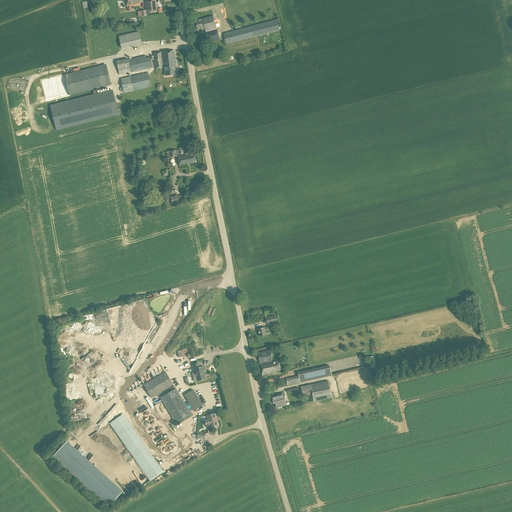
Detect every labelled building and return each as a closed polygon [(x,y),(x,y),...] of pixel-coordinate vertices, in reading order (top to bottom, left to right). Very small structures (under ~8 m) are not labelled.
[(141,17),(147,16),(147,13),(157,11),(155,0),(145,2),(146,10),(140,11),(141,17)] [(244,17),(252,15),(254,14),(252,10),(253,10),(252,5),(238,9),(239,12),(242,11),(244,17)] [(216,30),(212,17),(195,21),(198,30),(204,28),(205,32),(208,44),(220,40),(217,29),(216,30)] [(226,45),(280,30),(277,19),(223,34),(226,45)] [(121,48),(142,44),(139,31),(118,36),(121,48)] [(176,75),(175,67),(176,67),(174,51),(153,54),(155,69),(164,68),(165,76),(176,75)] [(146,58),(146,56),(129,60),(128,59),(116,61),(119,75),(153,68),(151,57),(146,58)] [(96,94),(95,89),(111,85),(106,64),(64,75),(70,95),(93,89),(94,94),(50,105),(56,130),(119,115),(113,90),(96,94)] [(124,93),(151,87),(148,72),(120,79),(124,93)] [(28,81),(13,77),(10,89),(25,93),(28,81)] [(196,163),(194,154),(186,155),(178,156),(180,167),(188,165),(188,164),(196,163)] [(179,196),(178,195),(170,197),(172,204),(179,202),(179,200),(182,199),(181,196),(179,196)] [(267,324),(277,322),(276,315),(265,318),(267,324)] [(259,337),(266,335),(269,334),(268,327),(264,327),(258,329),(259,337)] [(151,340),(156,330),(154,329),(148,338),(151,340)] [(272,362),(270,350),(258,353),(260,364),(263,375),(274,373),(274,372),(281,370),(278,361),(272,362)] [(199,368),(198,363),(191,365),(192,369),(194,369),(195,372),(192,373),(194,382),(197,381),(205,379),(202,367),(199,368)] [(329,366),(297,373),(298,376),(299,383),(331,376),(329,366)] [(151,398),(173,385),(165,372),(143,385),(151,398)] [(332,398),(328,381),(300,387),(303,397),(312,395),(314,402),(332,398)] [(177,425),(192,416),(176,388),(160,398),(177,425)] [(193,411),(202,405),(193,390),(184,395),(193,411)] [(285,406),(284,401),(285,401),(283,394),(271,397),(273,403),(275,403),(276,408),(285,406)] [(162,471),(126,410),(112,419),(148,479),(162,471)] [(218,426),(215,414),(207,416),(207,420),(205,420),(206,426),(209,425),(209,428),(218,426)] [(165,445),(168,448),(174,444),(171,440),(165,445)] [(122,487),(110,476),(106,480),(109,483),(106,486),(109,488),(105,493),(112,499),(122,487)]
